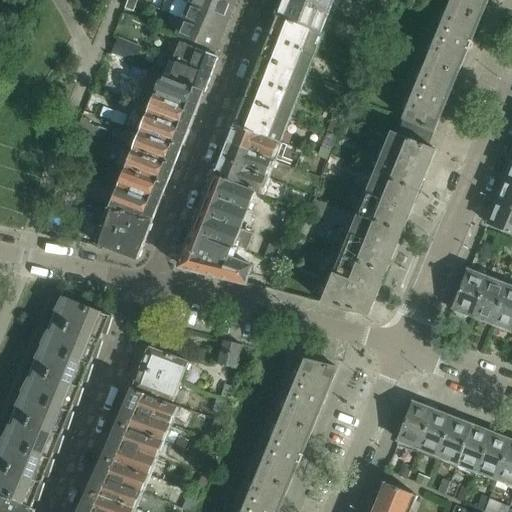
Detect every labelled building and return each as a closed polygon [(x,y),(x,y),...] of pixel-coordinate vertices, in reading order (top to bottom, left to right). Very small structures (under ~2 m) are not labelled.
[(138,1),(133,0),(128,0),(125,9),(133,12),(138,1)] [(237,6),(223,0),(192,0),(190,5),(230,21),(237,6)] [(336,15),(297,0),(284,0),(278,16),(319,32),(324,34),(330,21),(333,23),(336,15)] [(337,0),(297,0),(336,15),(338,9),(335,8),(337,0)] [(454,0),(453,5),(483,17),(489,0),(454,0)] [(230,21),(190,5),(184,20),(224,37),(230,21)] [(453,5),(442,32),(429,62),(459,74),(469,51),(471,51),(474,43),(472,43),(483,17),(453,5)] [(384,35),(390,19),(391,17),(375,10),(367,28),(384,35)] [(295,93),(303,72),(319,32),(278,16),(235,126),(276,141),(286,145),(292,147),(296,137),(280,131),(287,114),(295,93)] [(224,37),(184,20),(177,36),(217,53),(224,37)] [(141,49),(119,39),(113,54),(135,64),(141,49)] [(379,56),(383,46),(375,43),(370,40),(365,50),(379,56)] [(205,93),(218,59),(200,51),(184,44),(177,62),(181,63),(174,81),(204,93),(205,93)] [(429,62),(421,83),(406,120),(436,132),(459,74),(429,62)] [(204,93),(174,81),(153,72),(146,90),(198,110),(204,93)] [(198,110),(146,90),(139,108),(151,112),(191,128),(198,110)] [(112,121),(112,122),(123,127),(124,125),(128,116),(116,111),(112,121)] [(191,128),(151,112),(144,130),(184,146),(191,128)] [(82,118),(78,130),(87,133),(91,122),(82,118)] [(436,132),(406,120),(399,135),(429,148),(436,132)] [(286,145),(276,141),(235,126),(229,141),(280,161),(286,145)] [(96,136),(96,137),(105,140),(105,139),(108,132),(99,128),(96,136)] [(184,146),(144,130),(136,149),(176,165),(184,146)] [(395,134),(379,173),(420,190),(437,151),(429,148),(399,135),(395,134)] [(229,141),(223,157),(273,177),(280,161),(229,141)] [(322,148),(318,157),(327,161),(331,152),(322,148)] [(176,165),(136,149),(129,167),(169,183),(176,165)] [(273,177),(223,157),(217,174),(265,194),(266,194),(273,177)] [(169,183),(129,167),(113,207),(155,220),(169,183)] [(420,190),(379,173),(362,214),(404,231),(420,190)] [(265,194),(217,174),(209,193),(251,210),(257,212),(265,194)] [(511,181),(507,179),(498,202),(511,207),(511,181)] [(244,228),(251,210),(209,193),(202,211),(244,228)] [(315,200),(310,214),(320,219),(326,205),(315,200)] [(511,234),(511,207),(498,202),(489,225),(511,234)] [(155,220),(113,207),(106,226),(147,239),(155,220)] [(255,232),(244,228),(202,211),(194,232),(247,253),(255,232)] [(404,231),(362,214),(344,256),(387,273),(404,231)] [(147,239),(106,226),(98,245),(139,261),(147,239)] [(257,256),(247,253),(194,232),(187,250),(251,275),(253,267),(257,256)] [(500,255),(507,239),(499,236),(492,251),(500,255)] [(272,239),(264,259),(273,263),(279,242),(272,239)] [(286,239),(281,253),(291,257),(296,242),(286,239)] [(251,275),(187,250),(182,263),(185,270),(247,285),(251,275)] [(387,273),(344,256),(324,304),(370,315),(387,273)] [(491,280),(469,272),(455,310),(458,311),(458,315),(465,317),(469,315),(476,318),(491,280)] [(491,280),(476,318),(477,319),(477,322),(484,325),(488,323),(496,326),(510,288),(491,280)] [(511,288),(510,288),(496,326),(498,331),(503,332),(507,330),(511,332),(511,288)] [(62,297),(52,321),(42,345),(92,365),(95,358),(99,360),(104,342),(102,341),(104,335),(109,336),(114,319),(111,317),(112,317),(62,297)] [(243,346),(224,341),(218,365),(237,370),(243,346)] [(92,365),(42,345),(23,392),(72,412),(75,406),(79,407),(85,390),(82,389),(85,382),(89,383),(95,366),(92,365)] [(150,348),(142,369),(181,384),(189,363),(150,348)] [(307,362),(285,416),(315,428),(339,369),(307,362)] [(142,369),(134,390),(173,406),(181,384),(142,369)] [(134,390),(126,408),(173,427),(180,408),(173,406),(134,390)] [(224,391),(222,398),(232,401),(234,395),(224,391)] [(72,412),(23,392),(3,440),(53,460),(56,453),(60,455),(65,437),(63,436),(65,429),(70,431),(75,413),(72,412)] [(229,403),(220,399),(218,398),(212,414),(223,418),(229,403)] [(425,406),(419,403),(416,405),(414,404),(399,442),(420,450),(434,412),(426,409),(425,406)] [(126,408),(119,425),(165,444),(173,427),(126,408)] [(435,413),(434,412),(420,450),(440,457),(454,420),(446,417),(445,413),(439,411),(435,413)] [(285,416),(261,473),(291,485),(300,464),(302,465),(305,456),(303,456),(315,428),(285,416)] [(455,420),(454,420),(440,457),(459,465),(474,428),(466,424),(464,421),(458,418),(455,420)] [(219,444),(226,426),(218,423),(211,441),(219,444)] [(119,425),(112,443),(158,462),(165,444),(119,425)] [(475,428),(474,428),(459,465),(479,473),(493,435),(485,432),(484,428),(478,426),(475,428)] [(494,435),(493,435),(479,473),(499,480),(511,447),(511,442),(505,439),(503,436),(497,434),(494,435)] [(53,460),(3,440),(0,447),(0,493),(33,509),(36,501),(40,502),(46,485),(43,483),(46,477),(50,478),(56,461),(53,460)] [(112,443),(105,459),(151,478),(158,462),(112,443)] [(223,451),(215,447),(211,457),(219,461),(223,451)] [(511,447),(499,480),(511,485),(511,447)] [(105,459),(97,476),(144,494),(151,478),(105,459)] [(207,462),(200,477),(210,481),(218,465),(208,461),(207,462)] [(404,465),(399,477),(407,480),(412,469),(404,465)] [(261,473),(245,511),(279,511),(291,485),(261,473)] [(420,475),(416,484),(427,488),(431,480),(420,475)] [(97,476),(90,492),(136,510),(144,494),(97,476)] [(198,487),(205,490),(208,483),(201,480),(198,487)] [(444,482),(439,493),(447,496),(452,485),(444,482)] [(370,511),(412,511),(418,498),(383,483),(370,511)] [(464,490),(459,501),(466,504),(471,493),(464,490)] [(90,492),(82,509),(89,511),(135,511),(136,510),(90,492)] [(33,509),(0,493),(0,511),(36,511),(33,509)] [(483,498),(479,510),(484,511),(486,511),(491,501),(483,498)] [(188,500),(184,510),(188,511),(195,511),(199,505),(188,500)] [(509,511),(510,509),(491,501),(486,511),(509,511)]
